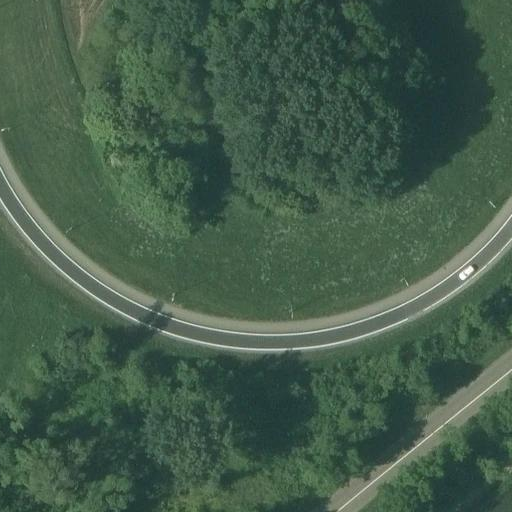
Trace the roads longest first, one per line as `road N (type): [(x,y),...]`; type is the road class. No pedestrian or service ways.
road 1 (motorway): [(511,228),(435,292),(364,328),(325,337),(230,338),(152,318),(77,277),(0,187)]
road 2 (motorway): [(328,511),(511,361)]
